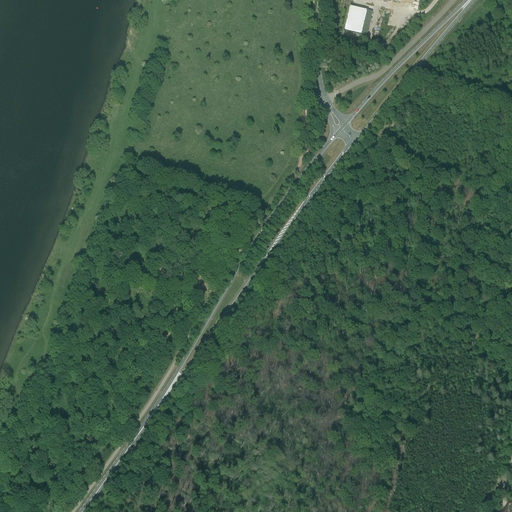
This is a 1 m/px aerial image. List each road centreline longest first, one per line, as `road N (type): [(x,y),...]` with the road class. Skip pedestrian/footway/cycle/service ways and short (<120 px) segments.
road 1 (primary): [(164,397),(356,141)]
road 2 (primary): [(336,134),(251,246),(164,397)]
road 3 (primary): [(356,141),(472,0)]
road 4 (primary): [(467,0),(344,124)]
road 5 (unclassified): [(453,0),(378,74),(324,100)]
road 6 (track): [(377,144),(421,91),(511,117)]
road 7 (primary): [(82,511),(164,397)]
